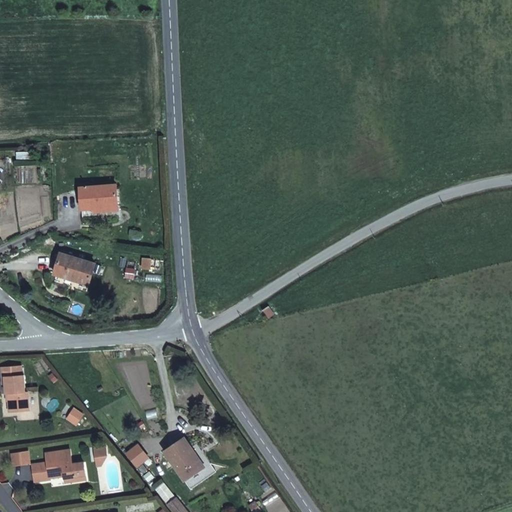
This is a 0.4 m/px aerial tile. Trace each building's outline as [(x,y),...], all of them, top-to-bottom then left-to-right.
[(87,209),(94,208),(120,206),(118,183),(79,186),(81,209),(87,209)] [(54,275),(90,286),(96,264),(61,252),(57,263),(54,275)] [(6,377),(25,376),(24,367),(3,368),(4,385),(7,385),(6,377)] [(31,412),(29,393),(27,393),(26,376),(25,376),(6,377),(7,385),(8,396),(9,396),(11,414),(31,412)] [(175,445),(165,452),(185,481),(205,467),(185,438),(175,445)] [(108,446),(96,448),(98,459),(110,457),(108,446)] [(51,474),(65,472),(66,475),(66,478),(88,475),(86,462),(74,464),(72,450),(48,453),(49,463),(33,465),(36,481),(52,479),(52,477),(51,474)] [(14,463),(31,462),(31,454),(14,454),(14,463)] [(176,511),(184,507),(177,498),(169,504),(175,511),(176,511)]
